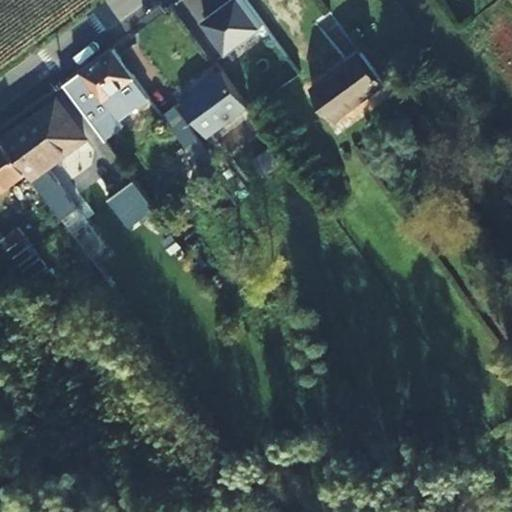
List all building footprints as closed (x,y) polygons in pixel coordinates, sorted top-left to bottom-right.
[(230,52),(267,26),(247,0),(228,0),(205,17),(230,52)] [(131,95),(139,90),(147,85),(118,45),(67,83),(99,126),(116,112),(107,99),(124,86),(131,95)] [(316,86),(337,113),(387,78),(365,48),(316,86)] [(187,97),(212,131),(252,102),(227,68),(187,97)] [(147,85),(139,90),(166,129),(175,123),(167,112),(147,85)] [(29,169),(33,174),(46,164),(85,135),(59,100),(6,138),(29,169)] [(211,146),(180,103),(167,112),(175,123),(184,135),(199,155),(211,146)] [(145,130),(131,111),(115,124),(128,142),(145,130)] [(145,188),(159,206),(209,169),(199,155),(184,135),(169,146),(180,162),(145,188)] [(0,142),(0,189),(29,169),(6,138),(0,142)] [(68,180),(62,184),(46,164),(33,174),(64,215),(83,201),(68,180)] [(2,237),(19,259),(37,247),(19,223),(2,237)]
